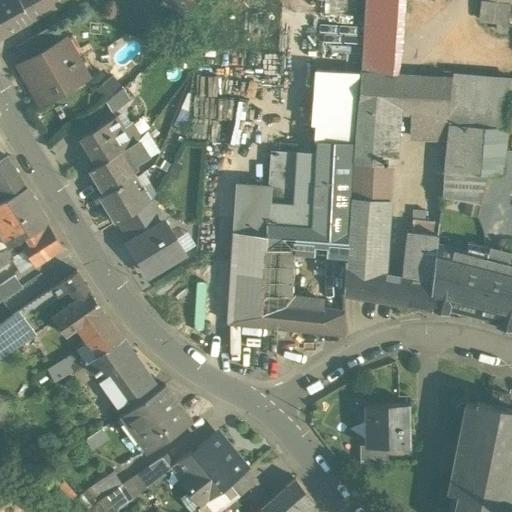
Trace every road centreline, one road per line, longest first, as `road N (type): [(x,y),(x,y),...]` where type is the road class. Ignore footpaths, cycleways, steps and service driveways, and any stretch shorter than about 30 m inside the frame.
road 1 (residential): [(0,103),(122,308),(165,352),(264,411)]
road 2 (residential): [(511,352),(426,335),(397,338),(264,411)]
road 3 (residential): [(264,411),(346,511)]
